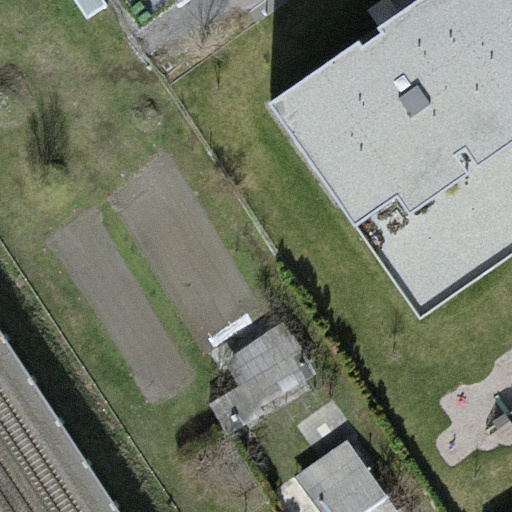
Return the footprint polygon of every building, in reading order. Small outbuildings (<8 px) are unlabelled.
[(403,284),(511,207),(511,0),(429,0),(285,99),(403,284)] [(511,207),(403,284),(427,315),(511,257),(511,207)] [(258,326),(243,297),(201,319),(216,348),(258,326)] [(255,410),(304,381),(278,337),(229,366),(255,410)] [(314,511),(397,511),(349,445),(294,484),(314,511)]
